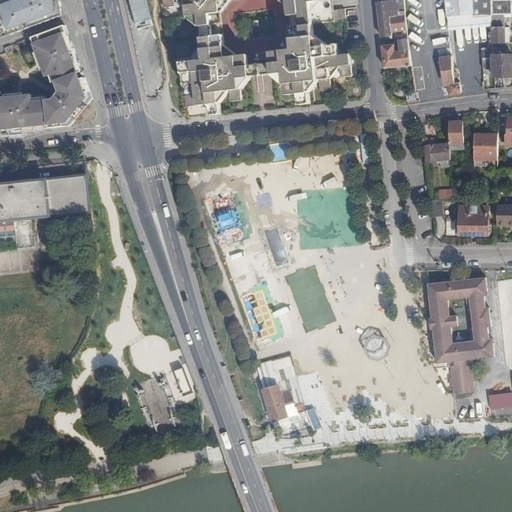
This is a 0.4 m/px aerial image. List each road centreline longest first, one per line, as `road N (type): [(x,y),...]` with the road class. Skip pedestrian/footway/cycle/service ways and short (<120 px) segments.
road 1 (primary): [(119,133),(181,320),(216,397)]
road 2 (primary): [(216,397),(142,133)]
road 3 (residential): [(511,255),(396,254),(381,112)]
road 4 (residential): [(381,112),(142,133)]
road 5 (primary): [(142,133),(111,0)]
road 6 (primary): [(89,0),(119,133)]
road 7 (unclassified): [(0,148),(119,133)]
